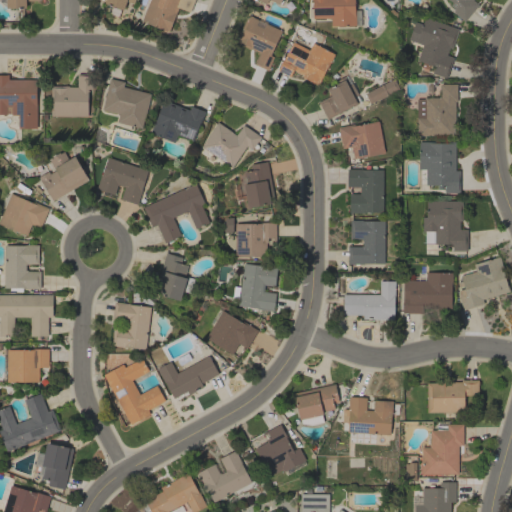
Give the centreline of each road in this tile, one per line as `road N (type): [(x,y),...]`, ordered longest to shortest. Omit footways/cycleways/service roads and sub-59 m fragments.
road 1 (residential): [(82,511),(124,468),(264,387),(307,335),(312,190),(303,139)]
road 2 (residential): [(511,430),(496,168),(496,82),(511,24)]
road 3 (residential): [(303,139),(199,75),(67,42),(0,43)]
road 4 (residential): [(124,468),(83,391),(81,331),(97,248)]
road 5 (residential): [(511,354),(460,345),(360,358),(307,335)]
